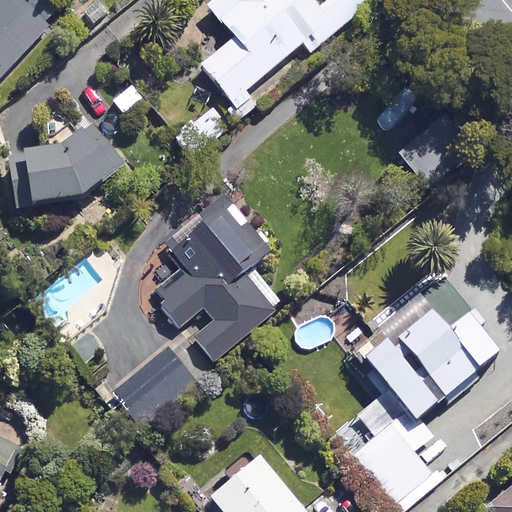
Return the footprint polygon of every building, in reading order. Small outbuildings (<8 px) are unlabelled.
[(0,0),(0,76),(47,27),(18,0),(0,0)] [(238,114),(253,101),(247,94),(299,50),(306,57),(372,0),(326,0),(315,9),(307,0),(212,0),(204,7),(231,39),(198,67),(238,114)] [(141,101),(130,87),(110,103),(121,117),(141,101)] [(230,129),(213,108),(174,139),(191,160),(230,129)] [(53,146),(16,153),(23,206),(77,194),(100,177),(105,184),(125,168),(91,124),(53,146)] [(443,156),(425,136),(398,161),(416,180),(443,156)] [(241,229),(218,201),(158,249),(181,277),(155,298),(179,328),(201,311),(212,324),(192,340),(214,366),(274,317),(240,274),(265,254),(244,227),(241,229)] [(491,350),(474,329),(479,324),(466,308),(440,330),(420,306),(359,357),(409,418),(436,395),(444,404),(475,378),(467,370),(491,350)] [(200,392),(166,349),(111,393),(146,436),(166,420),(200,392)] [(406,430),(379,397),(356,416),(373,436),(354,452),(395,501),(426,475),(409,454),(430,437),(417,421),(406,430)] [(299,511),(253,456),(204,497),(216,511),(299,511)] [(511,511),(511,484),(482,507),(486,511),(511,511)]
